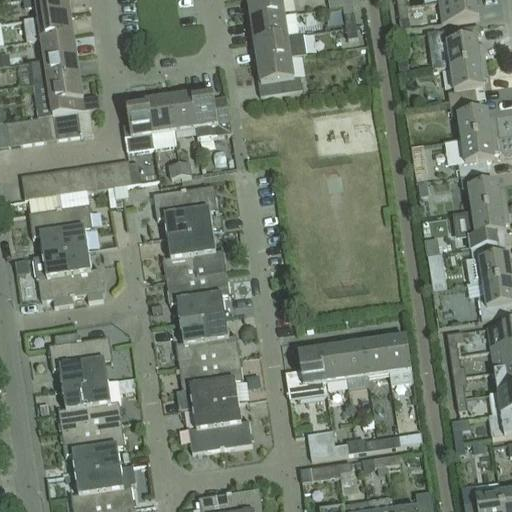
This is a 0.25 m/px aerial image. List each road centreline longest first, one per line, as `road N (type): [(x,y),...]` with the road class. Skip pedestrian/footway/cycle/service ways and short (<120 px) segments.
road 1 (residential): [(286,467),(243,173)]
road 2 (residential): [(5,171),(105,156),(113,137),(106,78)]
road 3 (residential): [(163,488),(136,309)]
road 4 (residential): [(106,78),(216,63),(207,0)]
road 5 (residential): [(29,484),(7,327)]
road 6 (residential): [(136,309),(7,327)]
road 7 (residential): [(163,488),(286,467)]
